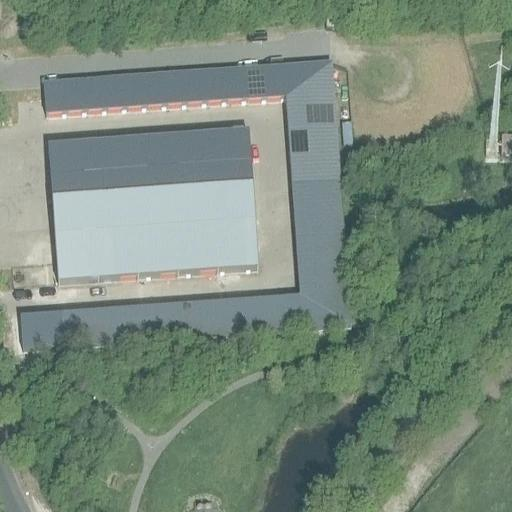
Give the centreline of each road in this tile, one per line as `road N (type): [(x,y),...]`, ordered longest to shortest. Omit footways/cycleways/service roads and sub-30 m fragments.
road 1 (unknown): [(0,291),(232,283),(271,272),(279,259),(271,141),(254,123),(0,127)]
road 2 (tertiary): [(511,327),(413,429),(350,511)]
